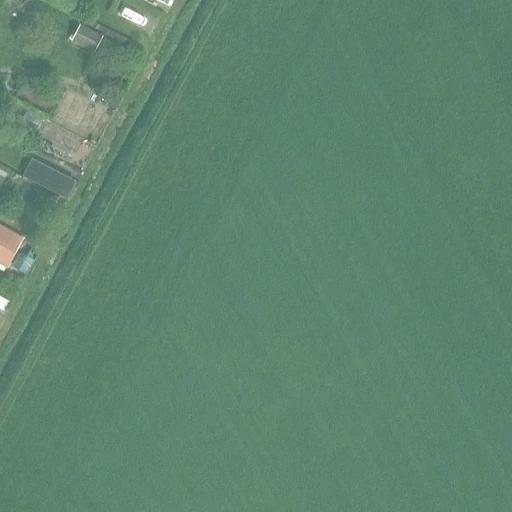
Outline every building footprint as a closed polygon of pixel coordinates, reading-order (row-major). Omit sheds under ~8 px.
[(127,0),(122,12),(159,29),(167,9),(145,0),(127,0)] [(80,25),(72,40),(94,52),(102,37),(80,25)] [(31,158),(21,176),(44,188),(53,170),(31,158)] [(0,168),(0,190),(9,174),(0,168)] [(21,238),(0,226),(0,262),(7,266),(21,238)]
